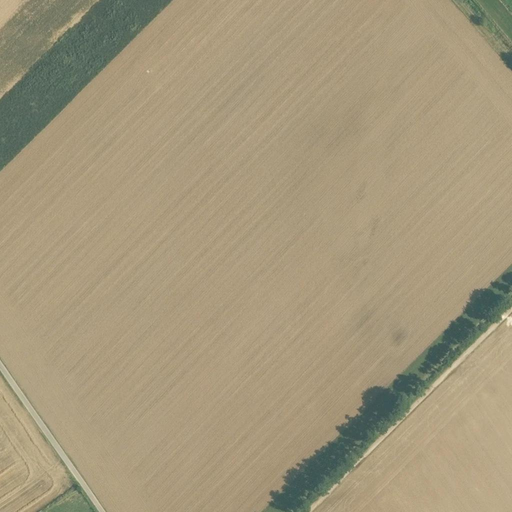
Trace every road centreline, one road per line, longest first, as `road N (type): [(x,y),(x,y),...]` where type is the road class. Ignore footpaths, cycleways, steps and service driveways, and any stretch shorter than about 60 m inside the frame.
road 1 (track): [(307,511),(511,307)]
road 2 (track): [(0,366),(101,511)]
